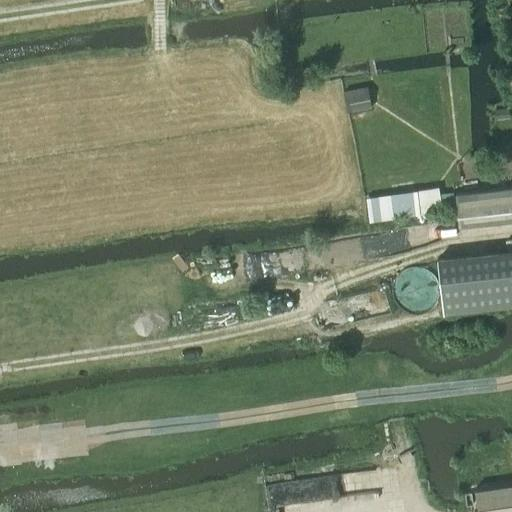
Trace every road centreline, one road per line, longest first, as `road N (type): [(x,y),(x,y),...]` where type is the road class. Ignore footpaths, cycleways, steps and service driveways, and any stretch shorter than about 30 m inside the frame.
road 1 (track): [(0,369),(308,332),(302,270)]
road 2 (track): [(0,18),(119,0)]
